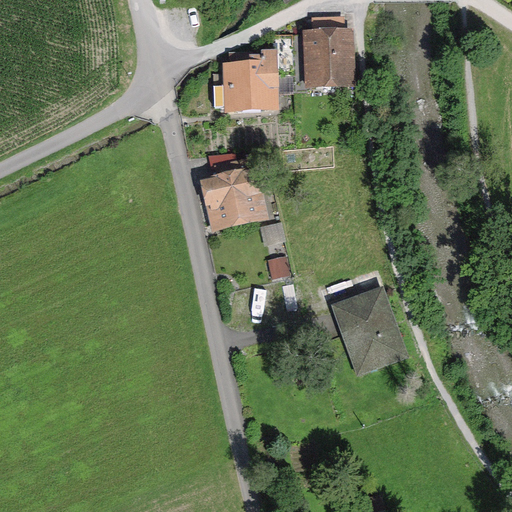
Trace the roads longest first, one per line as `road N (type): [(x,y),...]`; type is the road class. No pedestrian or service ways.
road 1 (unclassified): [(256,511),(156,79)]
road 2 (unclassified): [(156,79),(111,118),(0,173)]
